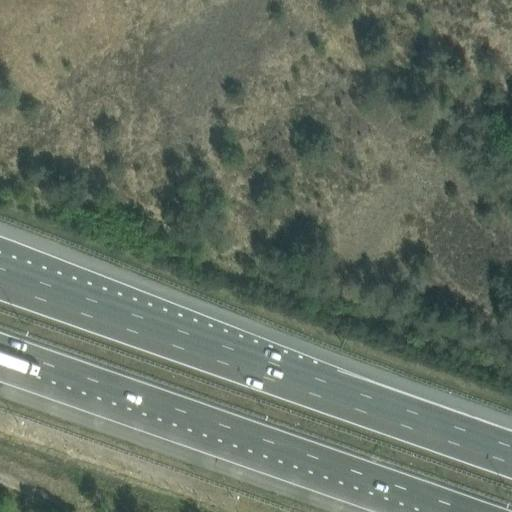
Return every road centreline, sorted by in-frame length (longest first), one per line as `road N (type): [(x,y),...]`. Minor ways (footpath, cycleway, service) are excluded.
road 1 (motorway): [(511,454),(0,275)]
road 2 (motorway): [(0,347),(469,511)]
